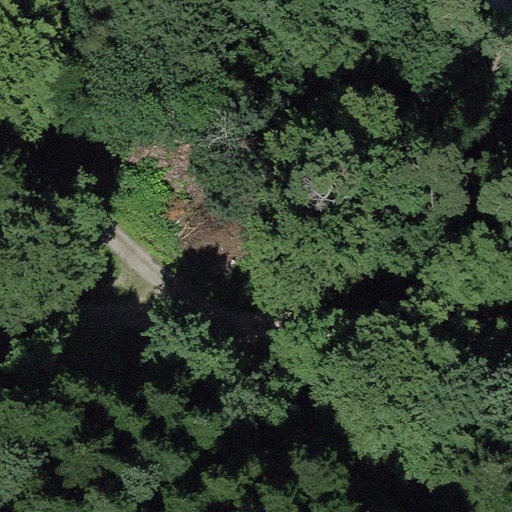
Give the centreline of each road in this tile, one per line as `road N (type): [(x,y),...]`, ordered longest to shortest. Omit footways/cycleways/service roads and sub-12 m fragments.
road 1 (track): [(0,309),(140,298),(264,338),(511,338)]
road 2 (track): [(0,119),(388,441)]
road 3 (track): [(497,511),(388,441)]
